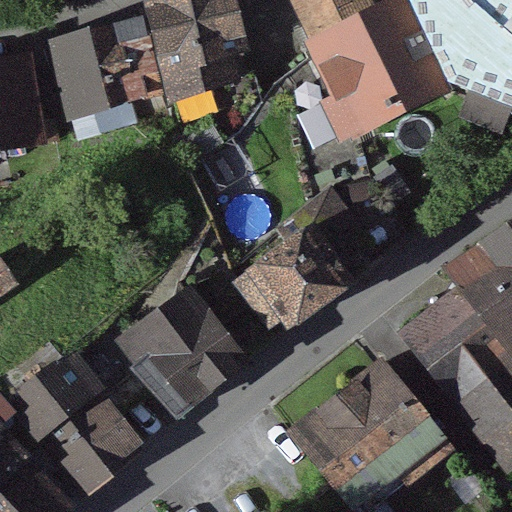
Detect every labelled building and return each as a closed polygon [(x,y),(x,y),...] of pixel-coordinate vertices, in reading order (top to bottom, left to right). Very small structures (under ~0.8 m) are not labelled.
[(249,92),(241,54),(255,51),(243,0),(153,0),(143,2),(167,111),(249,92)] [(341,1),(340,0),(296,0),(306,19),(341,1)] [(397,0),(390,0),(302,43),(346,135),(441,89),(397,0)] [(471,100),(462,119),(492,133),(500,114),(511,116),(511,0),(397,0),(441,89),(471,100)] [(54,40),(79,126),(150,105),(125,20),(54,40)] [(0,145),(38,143),(33,66),(0,68),(0,145)] [(309,218),(250,265),(301,327),(359,280),(309,218)] [(511,230),(455,270),(468,291),(404,336),(503,478),(511,471),(511,389),(500,372),(511,364),(511,230)] [(0,269),(0,302),(15,293),(0,269)] [(150,391),(169,418),(243,365),(190,293),(117,346),(122,353),(150,391)] [(122,353),(86,381),(115,418),(120,414),(133,404),(150,391),(122,353)] [(374,511),(457,451),(385,355),(295,422),(362,511),(374,511)] [(78,494),(80,497),(140,451),(115,418),(86,381),(81,375),(69,360),(10,405),(78,494)] [(0,511),(67,511),(64,508),(35,474),(0,434),(0,511)]
